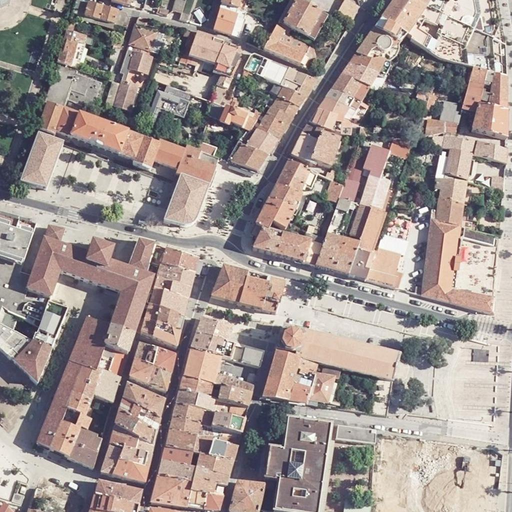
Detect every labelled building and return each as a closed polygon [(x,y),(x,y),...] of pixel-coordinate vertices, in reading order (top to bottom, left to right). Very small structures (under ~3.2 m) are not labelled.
[(0,0),(0,10),(7,7),(8,0),(0,0)] [(180,21),(186,3),(177,0),(176,0),(173,10),(176,11),(174,20),(180,21)] [(223,0),(221,6),(234,9),(238,11),(241,0),(223,0)] [(320,15),(293,0),(291,0),(291,1),(279,23),(287,28),(307,39),(320,15)] [(496,41),(481,34),(473,30),(454,21),(453,21),(450,20),(443,17),(439,15),(434,13),(430,11),(429,12),(420,6),(412,1),(409,0),(394,0),(390,8),(403,16),(411,21),(413,23),(409,29),(406,35),(407,36),(406,36),(405,38),(408,40),(410,41),(410,42),(415,45),(416,46),(419,48),(425,52),(433,56),(436,58),(439,60),(444,62),(457,65),(468,68),(473,69),(480,71),(487,72),(494,74),(502,76),(501,43),(496,41)] [(409,0),(412,1),(420,6),(429,12),(430,11),(434,1),(434,0),(409,0)] [(439,0),(437,6),(434,13),(439,15),(443,17),(451,0),(439,0)] [(502,21),(500,11),(497,11),(494,10),(487,7),(471,0),(451,0),(443,17),(450,20),(453,21),(454,21),(473,30),(481,34),(496,41),(501,43),(506,45),(505,44),(505,38),(503,30),(502,21)] [(471,0),(487,7),(494,10),(497,11),(500,11),(499,7),(499,3),(498,0),(471,0)] [(76,2),(72,14),(86,18),(89,6),(76,2)] [(351,24),(359,10),(345,2),(337,16),(351,24)] [(101,22),(105,9),(89,5),(89,6),(86,18),(101,22)] [(221,6),(219,12),(231,16),(234,9),(221,6)] [(403,16),(390,8),(381,20),(406,35),(409,29),(413,23),(411,21),(403,16)] [(118,13),(108,10),(105,9),(101,22),(114,26),(115,25),(118,13)] [(231,16),(219,12),(213,31),(229,36),(235,17),(231,16)] [(115,25),(127,28),(130,20),(130,18),(130,17),(129,16),(125,14),(118,13),(115,25)] [(328,19),(320,15),(307,39),(315,44),(328,19)] [(142,30),(145,20),(142,19),(141,18),(139,19),(138,20),(137,22),(135,28),(142,30)] [(277,27),(279,23),(262,18),(261,22),(277,27)] [(406,35),(381,20),(374,30),(385,37),(397,45),(399,45),(403,40),(405,38),(406,36),(407,36),(406,35)] [(277,27),(276,28),(284,33),(287,28),(279,23),(277,27)] [(156,34),(142,30),(135,28),(129,46),(149,52),(150,52),(156,34)] [(284,33),(276,28),(263,51),(308,71),(315,60),(311,50),(284,33)] [(385,37),(374,30),(372,33),(366,42),(357,55),(367,59),(371,52),(376,51),(375,50),(374,49),(374,48),(374,46),(374,45),(375,44),(375,42),(376,41),(377,40),(378,39),(379,39),(380,38),(382,38),(383,38),(384,38),(386,39),(387,39),(388,40),(389,41),(390,42),(390,43),(391,44),(391,45),(391,47),(391,48),(391,49),(394,48),(397,45),(385,37)] [(67,32),(65,38),(78,43),(78,44),(84,46),(87,38),(67,32)] [(117,44),(122,45),(125,34),(121,32),(117,44)] [(188,58),(196,34),(191,33),(188,39),(181,57),(188,58)] [(222,50),(224,42),(221,41),(196,34),(188,58),(215,66),(216,64),(217,62),(218,59),(221,54),(222,53),(222,50)] [(78,43),(65,38),(63,45),(62,45),(57,64),(58,65),(70,69),(78,44),(78,43)] [(375,50),(376,51),(376,52),(377,53),(378,54),(380,55),(381,55),(383,55),(384,55),(385,54),(386,54),(388,53),(389,52),(390,51),(391,49),(391,48),(391,47),(391,45),(391,44),(390,43),(390,42),(389,41),(388,40),(387,39),(386,39),(384,38),(383,38),(382,38),(380,38),(379,39),(378,39),(377,40),(376,41),(375,42),(375,44),(374,45),(374,46),(374,48),(374,49),(375,50)] [(239,49),(224,42),(222,50),(222,53),(221,54),(218,59),(217,62),(216,64),(215,66),(213,72),(231,80),(240,60),(239,49)] [(399,45),(397,45),(394,48),(391,49),(390,51),(389,52),(388,53),(386,54),(385,54),(384,55),(383,55),(381,55),(380,55),(378,54),(377,53),(376,52),(376,51),(371,52),(367,59),(370,61),(371,62),(372,62),(373,62),(374,62),(375,62),(376,61),(378,60),(378,59),(385,61),(389,62),(392,61),(393,60),(394,59),(395,58),(396,56),(397,55),(398,53),(398,52),(399,50),(399,48),(399,47),(399,45)] [(148,56),(149,52),(129,46),(128,51),(148,56)] [(128,51),(120,74),(127,76),(130,69),(147,75),(153,58),(148,56),(128,51)] [(250,57),(243,70),(275,85),(280,88),(284,78),(288,70),(254,55),(250,57)] [(367,59),(357,55),(350,65),(378,76),(382,67),(385,61),(378,59),(378,60),(376,61),(375,62),(374,62),(373,62),(372,62),(371,62),(370,61),(367,59)] [(166,62),(157,59),(154,68),(163,71),(166,62)] [(70,69),(58,65),(44,104),(47,106),(48,104),(64,110),(67,101),(92,111),(101,85),(76,76),(78,71),(70,69)] [(378,76),(350,65),(342,77),(370,89),(375,82),(378,76)] [(487,72),(480,71),(473,69),(462,111),(476,114),(478,105),(482,90),(485,77),(487,72)] [(507,89),(507,77),(502,76),(494,74),(487,72),(485,77),(482,90),(478,105),(507,112),(507,100),(507,89)] [(280,88),(283,89),(305,99),(316,83),(296,74),(292,82),(284,78),(280,88)] [(384,79),(378,76),(375,82),(380,85),(381,83),(382,84),(384,79)] [(365,98),(370,89),(342,77),(340,79),(331,92),(347,98),(355,101),(362,104),(365,98)] [(120,79),(113,103),(130,108),(137,84),(120,79)] [(305,99),(283,89),(278,98),(299,109),(305,99)] [(347,98),(331,92),(326,100),(349,111),(351,108),(355,101),(347,98)] [(428,103),(425,110),(430,112),(435,98),(431,96),(428,103)] [(213,104),(219,106),(222,100),(215,98),(213,104)] [(293,120),(299,109),(278,98),(273,105),(271,108),(293,120)] [(232,106),(230,111),(235,113),(237,108),(240,102),(234,99),(232,106)] [(349,111),(326,100),(318,112),(326,114),(331,115),(336,117),(340,118),(343,119),(349,111)] [(424,102),(418,100),(416,106),(425,110),(428,103),(424,102)] [(362,104),(355,101),(351,108),(358,112),(361,107),(362,104)] [(35,138),(19,184),(44,192),(64,142),(133,167),(149,173),(153,163),(160,146),(155,144),(150,142),(124,133),(111,128),(64,110),(48,104),(47,106),(35,138)] [(213,104),(209,118),(215,120),(219,106),(213,104)] [(507,126),(507,112),(478,105),(476,114),(472,132),(495,138),(507,141),(507,135),(507,126)] [(256,122),(262,114),(256,111),(254,115),(237,108),(235,113),(256,122)] [(288,127),(293,120),(271,108),(267,116),(288,127)] [(250,133),(253,129),(256,122),(235,113),(230,111),(227,109),(225,114),(220,124),(228,128),(229,124),(250,133)] [(318,112),(309,124),(324,132),(329,134),(338,135),(340,135),(343,119),(340,118),(336,117),(331,115),(326,114),(318,112)] [(418,128),(414,138),(421,137),(425,128),(426,116),(423,115),(418,128)] [(267,116),(257,132),(277,143),(288,127),(267,116)] [(450,134),(456,135),(458,127),(446,125),(446,124),(428,121),(425,136),(435,135),(441,134),(444,134),(450,134)] [(126,126),(114,122),(111,128),(124,133),(126,126)] [(324,132),(309,124),(306,128),(302,136),(319,144),(323,135),(324,132)] [(247,148),(268,157),(277,143),(257,132),(249,145),(247,148)] [(319,144),(310,166),(312,167),(313,164),(326,168),(330,169),(340,140),(337,139),(334,138),(328,137),(323,135),(319,144)] [(319,144),(302,136),(301,136),(300,138),(296,147),(291,157),(301,162),(307,165),(310,166),(319,144)] [(408,160),(414,142),(410,142),(407,142),(403,141),(399,141),(395,141),(389,140),(375,138),(365,169),(383,175),(390,154),(408,160)] [(441,149),(444,138),(433,138),(432,142),(431,146),(439,148),(441,149)] [(472,158),(476,143),(472,142),(464,141),(452,139),(444,138),(441,149),(447,150),(450,151),(465,154),(471,156),(471,157),(472,158)] [(506,162),(507,151),(493,147),(476,143),(472,158),(484,160),(501,164),(507,166),(506,162)] [(208,188),(218,160),(213,158),(198,152),(188,149),(186,153),(160,144),(160,146),(153,163),(177,172),(176,176),(179,178),(208,188)] [(201,144),(198,152),(213,158),(216,150),(201,144)] [(231,165),(254,173),(257,174),(268,157),(247,148),(242,145),(231,165)] [(467,183),(471,157),(471,156),(465,154),(450,151),(450,154),(447,169),(445,177),(466,182),(467,183)] [(286,167),(276,187),(297,195),(300,197),(304,187),(310,172),(289,162),(286,167)] [(250,178),(254,173),(231,165),(227,170),(250,178)] [(447,169),(437,166),(435,179),(448,181),(456,182),(465,184),(466,182),(445,177),(447,169)] [(332,169),(327,180),(332,182),(333,182),(336,170),(332,169)] [(370,178),(381,181),(383,175),(365,169),(363,175),(370,178)] [(15,170),(13,171),(12,177),(18,179),(20,171),(15,170)] [(317,175),(310,172),(304,187),(311,190),(317,175)] [(208,188),(179,178),(163,224),(180,228),(183,228),(186,228),(189,227),(192,225),(193,224),(196,221),(208,188)] [(348,277),(366,282),(375,256),(370,255),(391,195),(387,194),(391,184),(381,181),(370,178),(366,189),(360,206),(371,209),(361,239),(358,246),(359,246),(348,277)] [(448,181),(435,179),(433,199),(447,202),(459,205),(464,206),(467,195),(478,198),(480,187),(465,184),(456,182),(448,181)] [(339,200),(343,187),(333,182),(332,182),(325,201),(337,205),(339,200)] [(346,192),(354,195),(358,185),(350,182),(346,192)] [(256,227),(263,230),(268,233),(272,225),(278,228),(282,231),(285,232),(288,225),(294,215),(297,209),(292,207),(294,203),(297,195),(276,187),(266,207),(256,227)] [(433,199),(431,220),(461,228),(477,232),(478,223),(467,221),(468,213),(463,212),(464,206),(459,205),(447,202),(433,199)] [(342,221),(349,203),(339,200),(337,205),(338,206),(333,218),(342,221)] [(350,236),(361,239),(371,209),(360,206),(350,236)] [(0,326),(13,333),(18,319),(38,328),(43,314),(46,307),(25,301),(28,292),(32,278),(26,276),(24,283),(18,281),(21,274),(22,269),(23,269),(36,226),(0,216),(0,326)] [(325,237),(334,240),(337,232),(344,234),(345,231),(341,230),(344,222),(342,221),(333,218),(330,225),(325,237)] [(431,220),(421,297),(493,316),(494,298),(452,289),(455,262),(458,239),(459,239),(459,237),(461,228),(431,220)] [(252,246),(254,247),(263,230),(256,227),(251,237),(252,246)] [(477,232),(461,228),(459,237),(494,245),(495,237),(477,232)] [(48,229),(44,242),(59,247),(63,234),(48,229)] [(291,261),(303,265),(310,244),(304,243),(301,242),(287,238),(276,235),(269,233),(268,233),(263,230),(254,247),(252,251),(258,252),(270,256),(281,259),(291,261)] [(307,266),(315,268),(324,242),(311,237),(312,236),(306,235),(304,243),(310,244),(303,265),(307,266)] [(366,282),(398,291),(402,274),(396,272),(400,256),(403,257),(406,243),(382,236),(375,256),(366,282)] [(315,268),(348,277),(359,246),(358,246),(334,240),(325,237),(324,242),(315,268)] [(28,292),(51,300),(60,274),(72,279),(99,289),(121,296),(111,329),(134,337),(135,333),(140,319),(143,308),(144,305),(148,290),(151,280),(145,278),(134,274),(123,270),(108,265),(113,253),(106,251),(97,247),(93,246),(91,245),(89,253),(87,257),(59,247),(44,242),(44,243),(32,278),(28,292)] [(166,251),(155,247),(149,265),(149,266),(155,267),(160,269),(166,251)] [(156,281),(153,291),(188,302),(194,277),(180,272),(184,257),(166,251),(160,269),(156,281)] [(198,261),(184,257),(180,272),(194,277),(198,261)] [(155,267),(149,266),(146,273),(152,275),(155,267)] [(211,299),(261,312),(265,296),(269,280),(268,280),(223,268),(211,299)] [(265,296),(280,300),(285,284),(269,280),(265,296)] [(153,291),(149,308),(183,321),(188,302),(153,291)] [(265,296),(261,312),(276,316),(280,300),(265,296)] [(67,314),(46,307),(43,314),(38,328),(18,319),(13,333),(0,326),(0,350),(10,360),(11,359),(14,362),(14,363),(30,378),(29,379),(36,386),(67,314)] [(145,320),(140,336),(152,341),(156,326),(180,335),(183,321),(149,308),(148,310),(145,320)] [(140,319),(135,333),(140,336),(145,320),(140,319)] [(59,392),(36,446),(50,452),(74,393),(92,401),(93,398),(103,374),(96,371),(103,353),(126,363),(127,358),(104,350),(111,329),(87,320),(74,352),(59,392)] [(201,322),(196,337),(226,345),(232,330),(220,327),(201,322)] [(156,326),(152,341),(176,351),(180,335),(156,326)] [(283,327),(275,354),(289,357),(300,360),(318,365),(324,367),(340,371),(361,376),(376,380),(393,384),(396,371),(399,357),(332,340),(285,327),(283,327)] [(127,358),(134,337),(111,329),(104,350),(127,358)] [(193,344),(190,351),(213,358),(220,359),(230,362),(234,347),(226,345),(196,337),(193,344)] [(442,343),(432,368),(431,397),(435,418),(443,419),(454,420),(449,398),(450,385),(451,371),(461,349),(442,343)] [(140,346),(135,363),(152,369),(157,352),(140,346)] [(241,365),(245,350),(237,347),(233,363),(241,365)] [(255,369),(260,370),(264,355),(245,350),(241,365),(255,369)] [(186,365),(183,379),(199,383),(213,386),(216,377),(220,359),(213,358),(190,351),(190,352),(189,356),(186,365)] [(157,352),(152,369),(171,377),(175,358),(157,352)] [(121,380),(126,363),(103,353),(96,371),(103,374),(121,380)] [(289,357),(275,354),(261,400),(267,401),(272,401),(278,402),(287,404),(300,360),(289,357)] [(300,360),(287,404),(306,407),(308,402),(315,376),(318,365),(300,360)] [(152,369),(135,363),(130,379),(147,387),(152,369)] [(324,367),(318,365),(315,376),(322,377),(324,367)] [(338,381),(340,371),(324,367),(322,377),(334,380),(338,381)] [(171,377),(152,369),(147,387),(166,395),(171,377)] [(113,405),(121,380),(103,374),(93,398),(113,405)] [(315,376),(308,402),(317,403),(327,405),(330,393),(333,384),(333,382),(334,380),(322,377),(315,376)] [(244,394),(252,396),(254,389),(246,386),(238,383),(232,381),(229,380),(227,379),(223,378),(216,377),(213,386),(229,390),(244,394)] [(183,379),(180,392),(196,396),(210,400),(213,386),(199,383),(183,379)] [(393,384),(376,380),(373,398),(390,400),(393,384)] [(213,386),(210,400),(214,401),(228,405),(232,406),(244,409),(248,410),(252,396),(244,394),(229,390),(213,386)] [(127,387),(123,402),(160,422),(165,403),(127,387)] [(180,392),(176,405),(197,411),(211,414),(214,401),(210,400),(196,396),(180,392)] [(74,393),(50,452),(68,460),(80,431),(84,420),(92,401),(74,393)] [(160,422),(123,402),(119,413),(119,414),(157,435),(160,422)] [(388,413),(389,404),(372,402),(369,416),(387,418),(388,413)] [(176,405),(173,419),(191,424),(199,426),(211,429),(215,415),(211,414),(197,411),(176,405)] [(230,414),(246,418),(248,410),(244,409),(232,406),(230,414)] [(94,423),(98,412),(93,410),(89,421),(92,422),(94,423)] [(153,449),(157,435),(119,414),(115,428),(129,436),(153,449)] [(237,435),(241,436),(242,432),(245,422),(230,419),(215,415),(211,429),(223,432),(237,435)] [(171,427),(169,433),(185,437),(196,440),(199,426),(191,424),(173,419),(171,427)] [(89,421),(84,420),(80,431),(87,434),(92,422),(89,421)] [(279,482),(274,511),(317,511),(321,492),(325,457),(330,428),(323,427),(308,425),(287,421),(283,452),(269,450),(267,465),(265,480),(279,482)] [(199,426),(196,440),(209,440),(215,441),(219,440),(222,441),(223,432),(211,429),(199,426)] [(129,436),(115,428),(111,446),(124,450),(129,436)] [(374,447),(375,434),(368,433),(354,431),(337,429),(335,442),(368,446),(373,447),(374,447)] [(80,431),(68,460),(93,471),(99,452),(93,449),(98,438),(87,434),(80,431)] [(222,441),(240,441),(241,436),(237,435),(223,432),(222,441)] [(193,455),(199,457),(209,459),(213,444),(214,444),(215,441),(209,440),(196,440),(185,437),(169,433),(168,434),(168,436),(165,449),(184,453),(193,455)] [(151,457),(153,449),(129,436),(124,450),(151,457)] [(381,436),(377,466),(412,471),(417,441),(381,436)] [(99,452),(103,440),(98,438),(93,449),(99,452)] [(222,441),(219,440),(219,445),(234,448),(237,449),(238,446),(240,441),(222,441)] [(223,462),(233,464),(234,459),(237,449),(234,448),(219,445),(214,444),(213,444),(209,459),(223,462)] [(148,472),(151,457),(124,450),(111,446),(102,475),(113,478),(117,464),(148,472)] [(186,469),(190,470),(193,455),(184,453),(165,449),(162,463),(175,467),(186,469)] [(199,457),(196,471),(209,474),(222,477),(229,478),(230,473),(233,464),(223,462),(209,459),(199,457)] [(162,463),(158,478),(177,481),(193,483),(193,481),(196,471),(190,470),(186,469),(175,467),(162,463)] [(117,464),(113,478),(144,486),(148,472),(117,464)] [(209,474),(196,471),(193,481),(216,487),(226,489),(229,478),(222,477),(209,474)] [(41,477),(37,490),(63,501),(67,502),(71,489),(43,477),(41,477)] [(172,507),(187,509),(190,493),(193,483),(177,481),(158,478),(156,486),(151,504),(161,506),(172,507)] [(207,496),(223,498),(226,489),(216,487),(193,481),(193,483),(190,493),(207,496)] [(99,483),(95,497),(111,501),(139,508),(142,493),(99,483)] [(385,503),(413,505),(415,487),(387,484),(385,503)] [(237,485),(233,499),(261,502),(265,488),(264,487),(237,485)] [(81,511),(87,495),(71,489),(67,502),(65,509),(64,511),(81,511)] [(15,493),(11,503),(21,506),(24,496),(15,493)] [(190,493),(187,509),(206,511),(219,511),(223,498),(207,496),(190,493)] [(36,511),(41,499),(35,496),(29,511),(36,511)] [(95,497),(90,511),(107,511),(111,501),(95,497)] [(258,511),(259,511),(261,502),(233,499),(229,511),(258,511)] [(107,511),(137,511),(139,508),(111,501),(107,511)]
